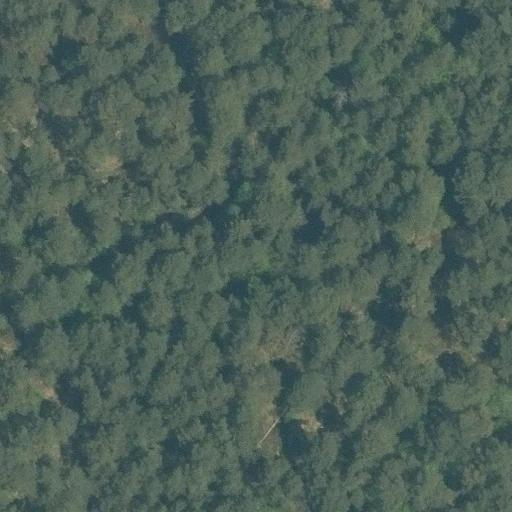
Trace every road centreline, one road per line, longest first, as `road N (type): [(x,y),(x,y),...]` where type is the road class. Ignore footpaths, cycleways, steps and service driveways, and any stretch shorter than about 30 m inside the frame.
road 1 (track): [(206,217),(511,77)]
road 2 (track): [(116,0),(206,217)]
road 3 (track): [(0,312),(206,217)]
